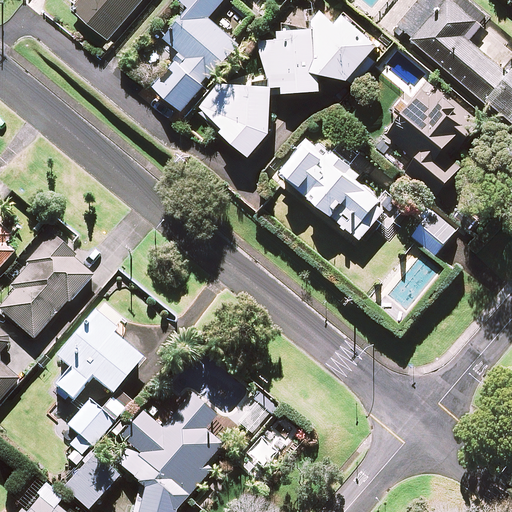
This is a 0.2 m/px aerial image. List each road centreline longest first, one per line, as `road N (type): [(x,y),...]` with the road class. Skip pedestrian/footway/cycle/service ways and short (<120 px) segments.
road 1 (residential): [(422,423),(0,75)]
road 2 (residential): [(511,320),(422,423)]
